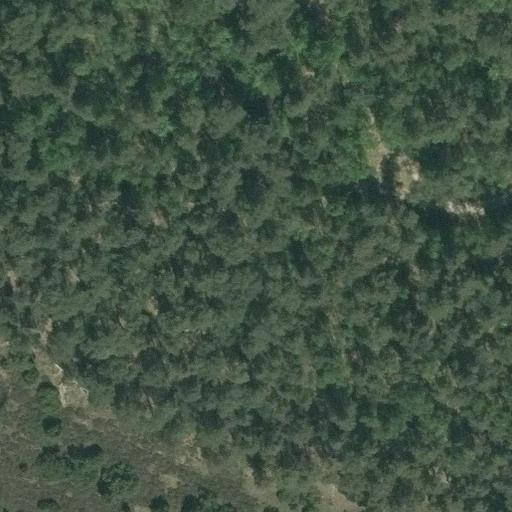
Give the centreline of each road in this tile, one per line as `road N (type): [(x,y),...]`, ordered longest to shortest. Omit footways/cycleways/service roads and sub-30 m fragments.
road 1 (unknown): [(0,138),(393,152),(465,128),(511,129)]
road 2 (track): [(419,200),(288,166),(0,167)]
